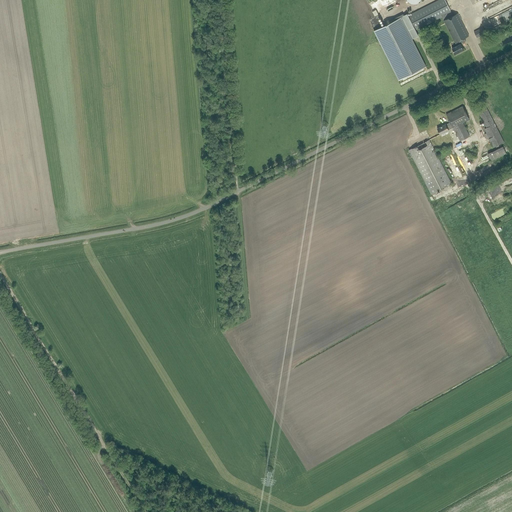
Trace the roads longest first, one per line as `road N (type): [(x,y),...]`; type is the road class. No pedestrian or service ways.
road 1 (unclassified): [(0,252),(196,211),(511,53)]
road 2 (track): [(143,511),(0,272)]
